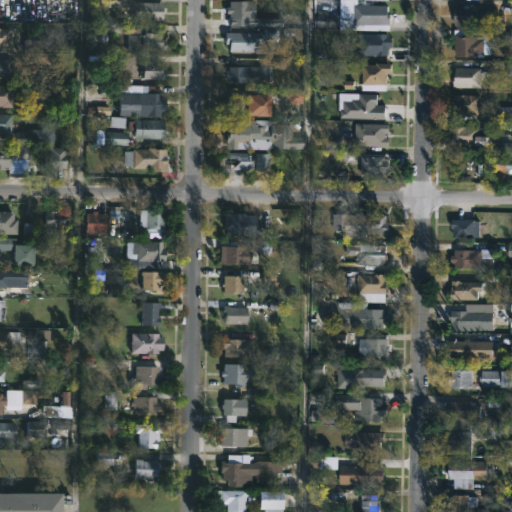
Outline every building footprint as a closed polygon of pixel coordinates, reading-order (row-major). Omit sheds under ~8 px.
[(256,0),(256,5),(249,5),(250,17),(246,17),(246,19),(284,19),(284,26),(227,25),(227,13),(223,13),(224,6),(226,6),(226,0),(256,0)] [(353,0),(353,3),(385,4),(385,18),(388,18),(387,30),(338,30),(338,27),(314,27),(314,10),(326,10),(326,14),(338,14),(338,4),(339,4),(339,0),(353,0)] [(160,19),(132,19),(132,2),(162,2),(162,12),(160,12),(160,19)] [(480,3),(480,5),(494,5),(494,26),(452,26),(452,5),(480,3)] [(136,33),(136,34),(138,34),(142,33),(142,32),(151,32),(151,33),(162,33),(163,49),(125,51),(125,37),(120,37),(120,26),(136,26),(136,33)] [(11,30),(0,29),(0,47),(11,47),(11,30)] [(477,29),(476,38),(489,39),(489,54),(482,54),(482,57),(452,56),(452,29),(477,29)] [(251,33),(259,32),(258,41),(254,41),(254,51),(226,50),(226,43),(222,43),(222,31),(251,32),(251,33)] [(385,33),(385,36),(390,36),(390,47),(385,47),(385,55),(357,55),(357,33),(385,33)] [(0,58),(9,58),(9,78),(0,78),(0,58)] [(162,79),(140,79),(140,61),(162,61),(162,79)] [(390,63),(390,73),(384,73),(384,90),(360,89),(361,64),(390,63)] [(244,65),(244,67),(250,67),(250,70),(258,70),(258,82),(222,82),(222,70),(226,70),(226,66),(244,65)] [(480,67),(480,71),(484,71),(484,77),(480,77),(480,87),(451,87),(451,79),(453,80),(453,67),(480,67)] [(143,90),(143,92),(158,92),(158,96),(162,96),(162,111),(158,111),(158,115),(134,115),(134,95),(104,94),(104,84),(143,85),(143,90)] [(0,85),(9,86),(9,106),(0,106),(0,85)] [(478,95),(478,106),(483,106),(483,116),(479,116),(479,119),(451,119),(451,94),(478,95)] [(511,106),(511,120),(495,121),(495,106),(511,106)] [(0,113),(8,114),(8,132),(52,132),(52,143),(7,143),(7,133),(0,132),(0,113)] [(137,117),(137,119),(161,119),(161,138),(131,138),(131,130),(126,130),(126,120),(132,120),(132,117),(137,117)] [(262,126),(262,130),(265,130),(267,123),(289,124),(288,136),(301,136),(300,149),(267,147),(267,141),(245,140),(245,142),(236,142),(235,149),(224,148),(223,132),(224,128),(226,128),(226,119),(252,120),(252,123),(256,123),(256,126),(262,126)] [(383,132),(383,137),(386,137),(386,146),(353,146),(353,123),(386,123),(386,133),(383,132)] [(455,151),(490,151),(490,137),(480,137),(480,127),(455,127),(455,151)] [(125,143),(125,145),(92,144),(93,129),(100,129),(100,131),(125,132),(125,143)] [(25,146),(25,173),(6,173),(6,167),(0,167),(0,149),(3,150),(4,147),(25,146)] [(150,147),(163,148),(163,158),(164,158),(164,171),(148,171),(148,168),(130,168),(130,165),(124,165),(124,152),(129,152),(129,148),(150,147)] [(68,149),(51,149),(51,170),(68,170),(68,149)] [(247,154),(247,161),(249,161),(249,165),(244,165),(244,169),(222,169),(222,159),(224,159),(224,152),(246,152),(246,149),(252,149),(252,154),(247,154)] [(353,156),(353,157),(382,157),(382,161),(386,161),(386,174),(383,174),(383,171),(382,171),(382,176),(358,175),(358,165),(338,164),(338,151),(353,151),(353,156)] [(257,172),(271,172),(271,155),(257,155),(257,172)] [(511,173),(495,173),(496,155),(511,155),(511,173)] [(163,209),(162,229),(142,228),(142,220),(136,220),(136,210),(143,210),(143,208),(163,209)] [(52,210),(61,211),(61,235),(43,235),(42,211),(52,210)] [(0,211),(10,211),(10,219),(14,219),(14,228),(15,228),(14,234),(0,233),(0,211)] [(106,234),(82,233),(82,213),(89,213),(89,211),(107,213),(106,234)] [(258,215),(257,235),(248,235),(248,227),(242,227),(242,236),(223,235),(223,228),(221,228),(222,217),(224,217),(224,213),(258,215)] [(386,225),(385,233),(363,234),(363,237),(355,237),(354,241),(350,241),(350,238),(340,237),(340,232),(330,231),(330,213),(384,215),(384,222),(386,222),(386,225)] [(473,219),(473,220),(477,220),(477,237),(451,237),(449,219),(473,219)] [(0,237),(13,238),(13,244),(29,244),(28,265),(9,264),(9,250),(0,250),(0,237)] [(160,241),(160,245),(161,245),(160,261),(134,260),(134,251),(130,251),(130,244),(138,244),(138,241),(160,241)] [(383,264),(354,264),(354,244),(383,244),(383,264)] [(248,248),(247,264),(221,263),(221,258),(218,257),(218,253),(221,253),(221,245),(241,246),(241,248),(248,248)] [(480,250),(479,270),(452,269),(452,262),(448,262),(448,256),(452,256),(452,249),(480,250)] [(8,269),(8,271),(23,271),(23,288),(0,287),(0,270),(2,271),(2,269),(8,269)] [(158,271),(158,286),(156,286),(156,290),(140,290),(140,275),(138,275),(139,271),(158,271)] [(382,274),(382,283),(384,283),(384,292),(365,293),(365,292),(357,292),(357,290),(355,290),(356,274),(382,274)] [(126,275),(126,297),(107,297),(107,280),(112,280),(112,275),(126,275)] [(241,293),(221,293),(221,275),(241,275),(241,293)] [(459,280),(459,281),(480,282),(480,291),(476,291),(476,300),(449,299),(449,280),(459,280)] [(336,301),(336,309),(353,309),(353,302),(366,302),(366,308),(381,309),(381,314),(385,314),(385,323),(381,323),(381,327),(321,325),(322,301),(336,301)] [(155,311),(154,314),(157,314),(157,325),(134,325),(134,319),(136,319),(136,302),(157,302),(157,309),(155,311)] [(491,304),(491,329),(451,329),(451,322),(448,322),(448,311),(463,311),(463,304),(491,304)] [(227,306),(244,307),(244,324),(221,324),(221,305),(227,306)] [(27,329),(27,342),(8,341),(7,355),(0,354),(0,330),(18,331),(18,329),(27,329)] [(160,344),(160,350),(155,350),(155,353),(128,352),(128,333),(155,333),(155,336),(160,337),(160,344)] [(251,338),(251,359),(247,359),(247,356),(222,356),(222,348),(219,348),(219,338),(251,338)] [(385,339),(387,351),(385,351),(385,357),(357,357),(357,338),(385,338),(385,339)] [(468,338),(468,341),(491,341),(490,358),(477,358),(477,360),(473,360),(473,358),(447,357),(446,340),(462,341),(462,338),(468,338)] [(243,364),(243,367),(249,367),(249,381),(242,381),(242,386),(232,386),(232,383),(221,383),(221,376),(218,376),(218,371),(221,371),(221,364),(243,364)] [(156,366),(157,378),(155,378),(155,384),(146,384),(145,390),(127,389),(127,378),(132,378),(132,366),(156,366)] [(381,380),(381,386),(358,386),(358,380),(354,380),(354,371),(358,372),(358,369),(384,369),(384,380),(381,380)] [(470,372),(470,388),(449,388),(449,385),(446,384),(446,375),(449,375),(450,369),(470,370),(470,372)] [(509,373),(509,387),(479,387),(479,380),(477,380),(477,376),(479,376),(479,370),(509,371),(509,373)] [(0,395),(2,395),(2,390),(17,391),(16,406),(0,406),(0,395)] [(351,411),(331,411),(331,394),(359,394),(359,411),(351,411)] [(153,397),(153,401),(157,401),(157,411),(153,411),(153,415),(134,415),(134,411),(130,411),(128,402),(130,402),(130,396),(153,397)] [(385,407),(384,417),(380,416),(380,422),(359,422),(359,397),(380,398),(380,403),(385,403),(385,407)] [(243,399),(242,416),(233,415),(233,422),(223,422),(223,415),(219,415),(220,398),(243,399)] [(470,406),(477,406),(477,418),(448,417),(447,402),(470,402),(470,406)] [(167,422),(166,433),(156,433),(156,441),(153,441),(153,448),(135,448),(135,433),(132,433),(132,424),(154,425),(154,421),(167,422)] [(0,422),(12,422),(12,442),(0,441),(0,422)] [(277,423),(276,446),(260,446),(261,422),(277,423)] [(244,428),(244,446),(232,446),(232,447),(218,446),(218,441),(215,441),(215,433),(218,433),(218,427),(244,428)] [(344,427),(346,432),(350,432),(350,430),(353,430),(353,432),(381,432),(381,442),(378,442),(378,448),(342,448),(342,427),(344,427)] [(470,439),(470,450),(450,450),(450,444),(446,444),(446,436),(449,436),(449,429),(470,430),(470,439)] [(239,461),(239,462),(252,463),(253,461),(274,461),(274,456),(286,456),(286,468),(280,468),(280,472),(275,472),(274,483),(251,482),(252,474),(248,474),(248,483),(240,483),(240,487),(225,486),(225,480),(219,480),(219,472),(217,472),(218,462),(225,462),(225,454),(239,455),(239,461)] [(335,468),(335,470),(309,469),(309,456),(335,457),(335,468)] [(140,459),(139,461),(157,460),(157,470),(155,470),(155,478),(153,478),(153,481),(143,481),(143,478),(132,478),(132,459),(140,459)] [(471,479),(471,489),(451,489),(451,479),(447,479),(448,461),(485,461),(484,479),(471,479)] [(382,476),(382,479),(379,479),(379,485),(338,484),(338,466),(378,466),(378,472),(382,472),(382,476)] [(0,485),(8,486),(8,471),(0,470),(0,485)] [(243,492),(277,491),(277,507),(280,507),(280,511),(258,511),(258,509),(253,509),(254,503),(243,503),(242,511),(223,511),(224,504),(207,502),(207,490),(243,490),(243,492)] [(55,511),(0,511),(0,493),(55,493),(55,511)] [(376,495),(376,500),(377,500),(377,511),(359,511),(359,495),(376,495)] [(465,502),(465,511),(448,511),(448,503),(450,503),(450,495),(465,495),(465,502)]
